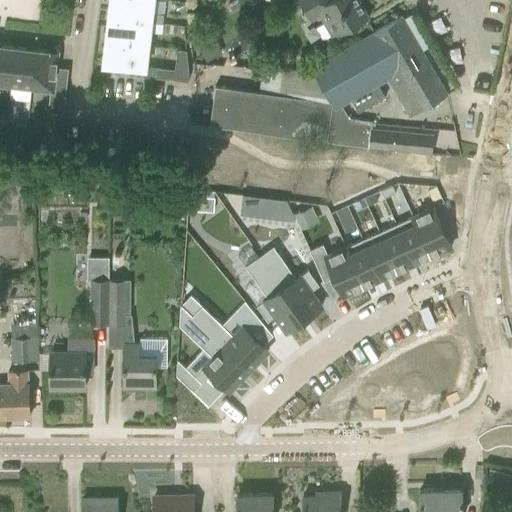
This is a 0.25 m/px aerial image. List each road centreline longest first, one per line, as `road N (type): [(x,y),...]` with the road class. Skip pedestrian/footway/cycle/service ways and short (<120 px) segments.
road 1 (residential): [(232,445),(282,382),(376,313),(486,265)]
road 2 (tertiary): [(232,445),(452,442),(511,417)]
road 3 (tertiary): [(0,449),(232,445)]
road 4 (unclassified): [(486,265),(483,217),(511,52)]
